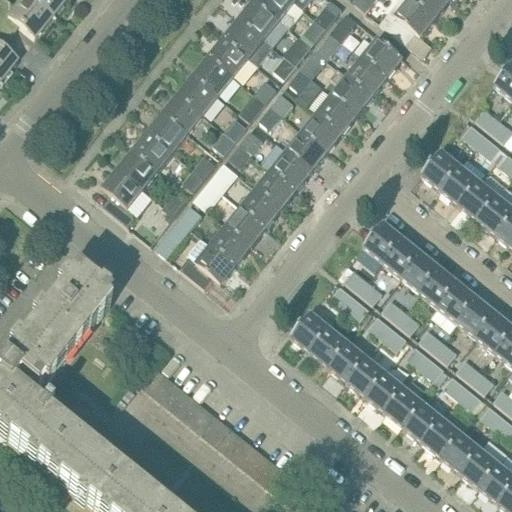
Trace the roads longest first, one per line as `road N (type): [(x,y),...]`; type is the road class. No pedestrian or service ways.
road 1 (residential): [(231,350),(0,163)]
road 2 (residential): [(431,511),(231,350)]
road 3 (residential): [(360,185),(492,20)]
road 4 (residential): [(231,350),(360,185)]
road 5 (residential): [(0,157),(126,0)]
road 6 (residential): [(511,303),(360,185)]
